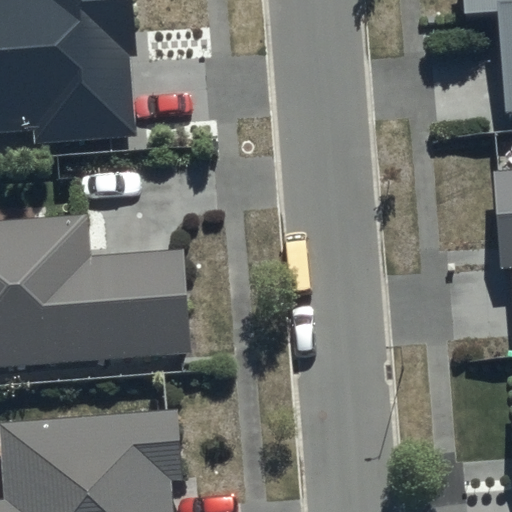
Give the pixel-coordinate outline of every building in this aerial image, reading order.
[(0,0),(0,132),(33,130),(34,146),(137,139),(132,58),(141,57),(136,0),(0,0)] [(511,0),(463,0),(464,14),(502,11),(509,109),(511,108),(511,0)] [(511,176),(493,177),(500,269),(511,268),(511,176)] [(88,218),(0,223),(0,370),(193,358),(186,252),(91,258),(88,218)] [(177,413),(0,425),(0,484),(1,500),(0,500),(0,511),(173,511),(172,483),(182,483),(177,413)]
